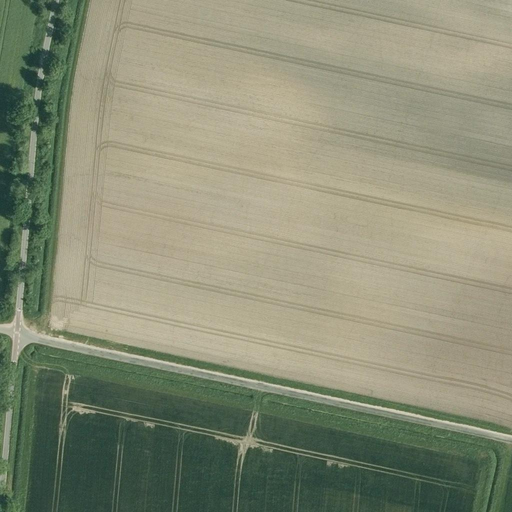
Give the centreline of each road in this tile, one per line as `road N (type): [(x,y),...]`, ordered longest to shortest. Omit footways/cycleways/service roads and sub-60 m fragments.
road 1 (track): [(511,439),(0,331)]
road 2 (unclassified): [(0,507),(54,0)]
